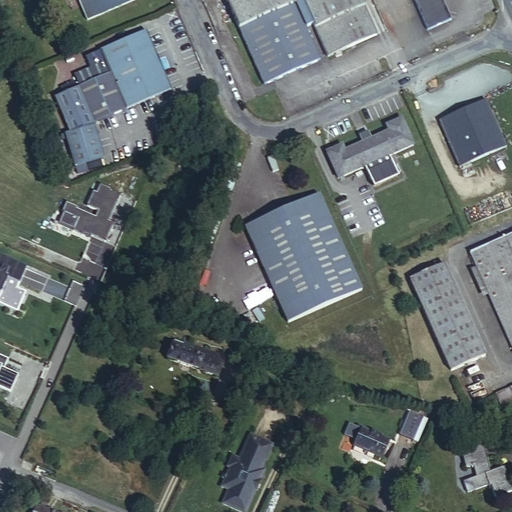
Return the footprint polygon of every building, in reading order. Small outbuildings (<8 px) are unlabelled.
[(78,0),(88,21),(135,0),(78,0)] [(293,6),(290,0),(226,0),(239,29),(293,6)] [(290,0),(293,6),(303,1),(313,25),(327,58),(335,54),(340,52),(377,35),(362,1),(361,0),(290,0)] [(413,0),(427,30),(452,19),(443,0),(413,0)] [(305,28),(313,25),(303,1),(293,6),(239,29),(263,86),(320,61),(305,28)] [(153,57),(156,55),(146,33),(106,50),(114,70),(133,61),(136,67),(119,74),(123,84),(140,77),(142,82),(127,88),(135,106),(171,91),(161,69),(158,70),(153,57)] [(124,111),(135,106),(127,88),(142,82),(140,77),(123,84),(119,74),(136,67),(133,61),(114,70),(106,50),(99,54),(104,65),(98,67),(103,78),(109,76),(124,111)] [(161,69),(156,55),(153,57),(158,70),(161,69)] [(103,78),(78,88),(93,124),(124,111),(109,76),(103,78)] [(438,121),(459,168),(506,147),(486,101),(438,121)] [(326,153),(338,179),(413,146),(402,120),(387,127),(389,133),(344,152),(342,146),(326,153)] [(65,135),(75,168),(104,159),(93,126),(65,135)] [(374,190),(399,180),(392,163),(367,174),(374,190)] [(87,164),(75,168),(78,175),(89,171),(87,164)] [(91,236),(105,242),(113,222),(108,220),(120,194),(111,190),(111,189),(99,184),(96,192),(93,190),(86,206),(97,211),(95,216),(76,208),(77,207),(66,202),(62,212),(63,212),(59,223),(73,229),(72,231),(84,236),(85,234),(91,237),(91,236)] [(246,228),(289,323),(362,290),(319,194),(246,228)] [(511,233),(470,253),(511,347),(511,233)] [(0,255),(0,265),(1,266),(0,268),(0,300),(18,308),(24,292),(16,288),(25,266),(0,255)] [(410,279),(451,372),(485,356),(444,264),(410,279)] [(116,278),(114,285),(123,288),(126,282),(116,278)] [(73,282),(67,298),(78,302),(83,286),(73,282)] [(18,308),(0,300),(0,304),(16,311),(18,308)] [(174,341),(167,360),(218,377),(225,358),(174,341)] [(0,366),(0,387),(10,391),(17,374),(0,366)] [(511,386),(496,394),(502,407),(511,402),(511,386)] [(399,437),(419,443),(427,419),(407,412),(399,437)] [(376,436),(377,432),(371,430),(370,433),(360,429),(353,445),(363,449),(365,454),(369,452),(383,458),(390,442),(382,439),(376,436)] [(273,445),(251,435),(240,460),(233,457),(228,468),(230,469),(227,476),(224,475),(222,479),(225,480),(222,488),(229,491),(224,501),(236,507),(239,500),(250,505),(257,489),(254,488),(257,482),(260,483),(265,471),(262,470),(273,445)] [(490,484),(496,498),(511,491),(503,468),(484,476),(481,469),(486,467),(482,445),(473,447),(473,446),(461,450),(465,469),(472,466),(477,478),(464,483),(467,493),(490,484)] [(238,511),(246,511),(250,505),(239,500),(236,507),(224,501),(223,505),(238,511)]
